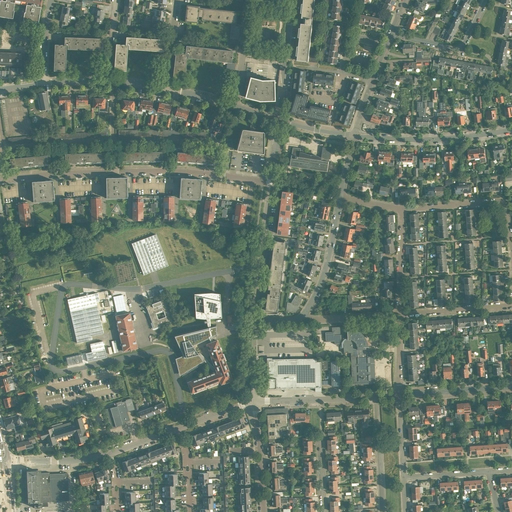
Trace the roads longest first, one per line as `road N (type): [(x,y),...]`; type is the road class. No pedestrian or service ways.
road 1 (residential): [(271,180),(113,171)]
road 2 (residential): [(511,129),(443,139),(354,136)]
road 3 (residential): [(252,319),(271,180)]
road 4 (residential): [(511,243),(495,201),(402,208)]
road 5 (residential): [(300,320),(327,261),(340,197)]
road 6 (residential): [(392,33),(459,48),(485,0)]
road 7 (residential): [(376,396),(255,400)]
